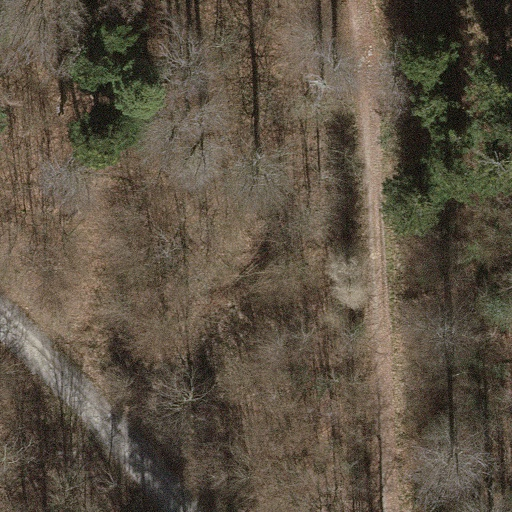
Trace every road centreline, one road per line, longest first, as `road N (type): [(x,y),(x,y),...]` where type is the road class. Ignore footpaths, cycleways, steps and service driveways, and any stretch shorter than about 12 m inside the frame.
road 1 (track): [(388,511),(370,123),(346,0)]
road 2 (track): [(0,318),(189,511)]
